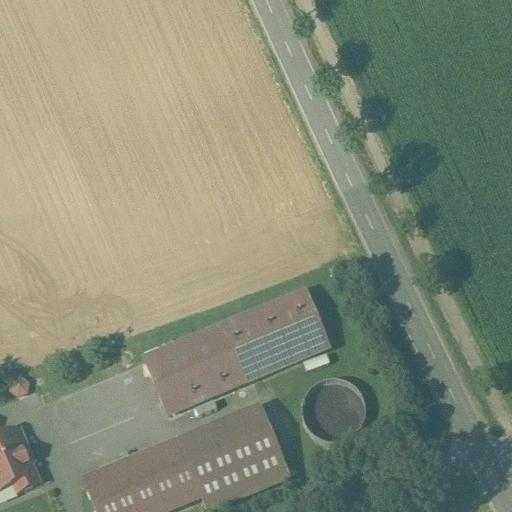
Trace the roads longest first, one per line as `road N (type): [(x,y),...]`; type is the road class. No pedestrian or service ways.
road 1 (secondary): [(264,0),(482,459)]
road 2 (residential): [(349,511),(482,459)]
